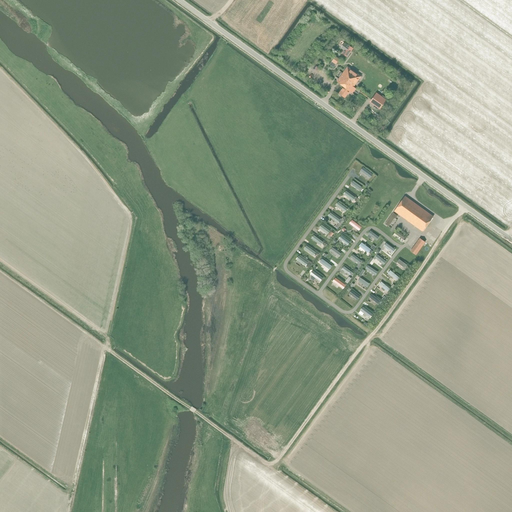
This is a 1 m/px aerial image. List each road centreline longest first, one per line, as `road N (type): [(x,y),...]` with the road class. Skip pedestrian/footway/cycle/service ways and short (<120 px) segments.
road 1 (tertiary): [(511,242),(176,0)]
road 2 (track): [(463,207),(279,460),(266,463),(229,434)]
road 3 (track): [(449,226),(418,234),(354,310),(341,311),(285,265),(355,176)]
road 4 (track): [(229,434),(109,349)]
road 5 (track): [(318,294),(365,230),(376,228),(401,248)]
